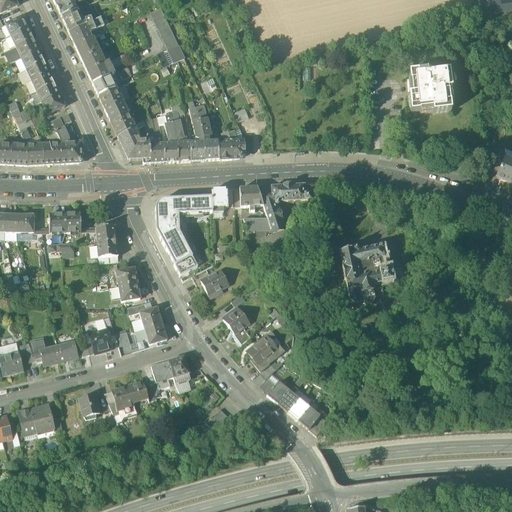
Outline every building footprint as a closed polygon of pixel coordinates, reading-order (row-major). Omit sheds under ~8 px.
[(13,0),(4,0),(0,2),(0,16),(17,8),(13,0)] [(70,0),(69,0),(55,6),(61,19),(76,12),(75,10),(74,7),(70,0)] [(511,11),(511,0),(494,0),(497,14),(511,11)] [(167,23),(161,10),(150,16),(155,28),(167,23)] [(76,12),(61,19),(68,35),(85,27),(86,27),(85,24),(82,22),(77,12),(76,12)] [(22,19),(5,27),(11,39),(28,31),(22,19)] [(86,27),(85,27),(87,32),(89,31),(90,34),(104,28),(100,20),(86,27)] [(173,36),(167,23),(155,28),(161,41),(173,36)] [(85,27),(68,35),(75,48),(91,41),(87,32),(85,27)] [(28,31),(11,39),(16,50),(33,42),(28,31)] [(178,48),(173,36),(161,41),(167,53),(178,48)] [(91,41),(75,48),(81,62),(97,54),(91,41)] [(33,42),(16,50),(21,61),(38,53),(33,42)] [(38,53),(21,61),(26,72),(43,64),(38,53)] [(97,54),(81,62),(87,74),(103,67),(97,54)] [(43,64),(26,72),(31,83),(49,75),(43,64)] [(103,67),(87,74),(92,87),(109,79),(103,67)] [(123,73),(116,76),(120,83),(126,80),(123,73)] [(449,73),(427,75),(427,73),(408,75),(411,97),(408,97),(410,116),(432,113),(432,116),(451,114),(448,92),(451,91),(449,73)] [(49,75),(31,83),(37,94),(54,87),(49,75)] [(116,76),(109,79),(111,84),(115,85),(120,83),(116,76)] [(109,79),(92,87),(98,99),(115,92),(111,84),(109,79)] [(211,80),(200,84),(204,95),(215,90),(211,80)] [(54,87),(37,94),(42,106),(59,98),(54,87)] [(115,92),(98,99),(104,112),(122,103),(116,91),(115,92)] [(59,98),(42,106),(47,117),(64,109),(59,98)] [(18,103),(9,107),(13,116),(22,112),(18,103)] [(122,103),(104,112),(110,124),(128,115),(122,103)] [(171,110),(164,113),(166,118),(173,116),(171,110)] [(235,113),(238,122),(246,119),(243,110),(235,113)] [(26,113),(13,119),(17,128),(30,122),(26,113)] [(128,115),(110,124),(118,140),(135,132),(128,115)] [(177,115),(173,116),(174,119),(171,119),(172,125),(179,124),(177,115)] [(166,118),(162,119),(164,127),(172,125),(171,119),(174,119),(173,116),(166,118)] [(12,119),(1,124),(5,133),(17,128),(13,119),(12,119)] [(68,140),(59,120),(51,124),(56,135),(60,142),(60,146),(68,146),(68,140)] [(207,121),(199,122),(203,144),(208,144),(208,139),(211,139),(207,121)] [(151,122),(143,124),(145,129),(146,132),(153,130),(151,122)] [(199,122),(192,124),(195,141),(197,142),(198,141),(199,144),(203,144),(199,122)] [(51,124),(45,127),(50,138),(56,135),(51,124)] [(179,124),(172,125),(177,146),(182,145),(181,141),(183,141),(179,124)] [(172,125),(164,127),(168,143),(170,144),(171,144),(171,146),(177,146),(172,125)] [(160,135),(154,136),(153,130),(146,132),(148,142),(150,148),(163,147),(160,135)] [(148,142),(141,142),(140,141),(135,132),(118,140),(127,160),(131,163),(142,162),(142,165),(143,167),(145,167),(150,166),(150,148),(148,142)] [(12,133),(6,136),(11,148),(14,148),(15,143),(16,142),(12,133)] [(234,133),(228,135),(230,142),(236,142),(237,142),(234,133)] [(227,134),(221,136),(223,142),(224,143),(230,142),(228,135),(227,134)] [(250,139),(242,139),(243,142),(244,144),(244,156),(251,155),(251,144),(250,139)] [(230,142),(224,143),(222,145),(220,145),(220,143),(217,143),(218,162),(231,161),(230,142)] [(237,142),(236,142),(230,142),(231,161),(240,161),(240,156),(244,156),(244,144),(240,144),(238,144),(237,142)] [(208,144),(203,144),(205,163),(218,162),(217,143),(208,144)] [(199,144),(190,145),(191,164),(205,163),(203,144),(199,144)] [(68,146),(60,146),(61,166),(79,165),(82,162),(81,145),(68,146)] [(182,145),(177,146),(178,165),(191,164),(190,145),(182,145)] [(503,145),(493,146),(495,163),(501,166),(504,158),(503,145)] [(11,148),(0,146),(0,166),(10,167),(11,148)] [(60,146),(42,148),(44,167),(61,166),(60,146)] [(171,146),(163,147),(164,166),(178,165),(177,146),(171,146)] [(163,147),(150,148),(150,166),(164,166),(163,147)] [(14,148),(11,148),(10,167),(26,168),(26,149),(14,148)] [(42,148),(26,149),(26,168),(44,167),(42,148)] [(511,160),(504,158),(501,166),(495,179),(511,186),(511,160)] [(309,187),(256,190),(262,208),(267,221),(270,232),(271,235),(284,231),(276,206),(277,206),(278,205),(278,204),(278,203),(308,201),(309,200),(309,199),(309,187)] [(256,190),(240,191),(241,209),(254,209),(262,208),(256,190)] [(226,191),(210,192),(211,199),(212,210),(218,210),(222,209),(227,209),(226,191)] [(211,199),(163,201),(160,203),(158,204),(156,206),(155,208),(155,211),(155,221),(155,233),(180,279),(197,269),(179,234),(178,217),(185,216),(212,215),(212,210),(211,199)] [(64,216),(49,217),(49,231),(49,236),(65,235),(64,216)] [(80,216),(64,216),(65,235),(81,235),(81,230),(80,216)] [(16,217),(5,217),(5,235),(16,235),(16,217)] [(33,217),(16,217),(16,235),(33,235),(34,235),(34,232),(33,217)] [(267,221),(243,221),(248,232),(270,232),(267,221)] [(114,228),(96,230),(95,230),(96,235),(97,245),(116,243),(114,228)] [(21,237),(16,237),(16,242),(13,242),(14,248),(17,247),(17,248),(22,248),(21,240),(21,237)] [(116,243),(97,245),(99,261),(113,259),(117,259),(118,259),(116,243)] [(379,248),(358,253),(357,249),(351,250),(352,252),(339,255),(342,269),(341,270),(344,283),(345,283),(347,293),(348,293),(350,306),(363,303),(367,306),(372,305),(375,301),(372,288),(390,284),(388,273),(383,274),(380,262),(382,262),(384,258),(382,250),(379,248)] [(119,273),(116,273),(119,289),(137,285),(135,270),(119,273)] [(401,270),(388,273),(390,284),(403,281),(401,270)] [(206,280),(200,284),(202,288),(209,302),(210,301),(209,301),(216,298),(217,298),(215,295),(228,288),(220,273),(206,280)] [(202,274),(191,280),(197,291),(202,288),(200,284),(206,280),(202,274)] [(137,285),(119,289),(121,304),(135,302),(139,301),(140,301),(137,285)] [(240,298),(230,305),(234,310),(244,304),(240,298)] [(144,314),(139,315),(144,331),(162,326),(157,310),(144,314)] [(253,331),(238,311),(223,322),(230,333),(227,340),(231,341),(232,338),(236,344),(247,335),(253,331)] [(103,321),(95,324),(97,332),(89,335),(92,345),(95,356),(112,351),(109,340),(105,328),(103,321)] [(111,326),(105,328),(109,340),(115,338),(111,326)] [(162,326),(144,331),(149,347),(167,342),(162,326)] [(276,340),(270,334),(266,338),(271,344),(276,340)] [(126,335),(115,338),(118,349),(130,346),(126,335)] [(247,335),(236,344),(240,349),(251,340),(247,335)] [(261,343),(253,350),(253,349),(247,354),(258,368),(273,356),(271,354),(276,350),(275,350),(271,344),(266,338),(260,342),(261,343)] [(42,342),(31,344),(33,351),(36,364),(36,366),(37,366),(42,364),(39,353),(45,352),(42,342)] [(74,345),(57,349),(60,363),(67,361),(68,363),(78,360),(74,345)] [(92,345),(86,346),(89,358),(95,356),(92,345)] [(86,346),(80,348),(83,359),(89,358),(86,346)] [(25,347),(17,349),(19,356),(22,367),(30,365),(27,353),(25,347)] [(273,356),(258,368),(255,370),(260,376),(269,369),(268,368),(270,367),(283,356),(277,348),(275,350),(276,350),(271,354),(273,356)] [(45,352),(39,353),(42,364),(43,369),(54,366),(53,365),(60,363),(57,349),(45,352)] [(33,351),(27,353),(30,365),(36,364),(33,351)] [(11,358),(0,360),(0,366),(3,379),(18,375),(18,373),(23,372),(22,367),(19,356),(11,358)] [(184,359),(168,364),(173,380),(187,375),(188,375),(184,359)] [(168,364),(151,369),(156,385),(173,380),(168,364)] [(269,369),(260,376),(255,370),(254,371),(264,383),(275,373),(270,367),(268,368),(269,369)] [(187,375),(173,380),(175,386),(189,382),(187,375)] [(142,384),(127,388),(132,405),(140,402),(140,401),(147,399),(145,391),(142,384)] [(271,384),(263,394),(267,398),(275,387),(271,384)] [(267,398),(266,398),(274,404),(277,407),(288,393),(284,390),(278,385),(275,387),(267,398)] [(292,388),(288,385),(284,390),(288,393),(292,388)] [(127,388),(111,393),(115,405),(116,410),(118,414),(134,409),(132,405),(127,388)] [(297,392),(292,388),(288,393),(293,397),(297,392)] [(152,393),(151,390),(145,391),(147,399),(148,405),(156,403),(152,393)] [(293,397),(288,393),(277,407),(281,410),(280,410),(287,415),(299,402),(293,397)] [(95,397),(79,401),(83,420),(84,420),(84,421),(90,419),(90,418),(99,416),(95,397)] [(299,402),(287,415),(294,421),(295,421),(298,424),(309,410),(307,409),(299,402)] [(115,405),(108,407),(113,418),(118,417),(118,414),(116,410),(115,405)] [(317,409),(313,406),(309,410),(313,414),(317,409)] [(51,422),(48,409),(30,413),(36,437),(56,432),(53,422),(51,422)] [(134,409),(118,414),(118,417),(119,416),(119,417),(124,420),(137,417),(135,412),(134,409)] [(309,410),(298,424),(301,426),(301,427),(308,433),(317,422),(319,419),(313,414),(309,410)] [(220,412),(211,420),(215,425),(224,416),(220,412)] [(30,413),(18,416),(24,440),(24,439),(25,443),(37,440),(36,437),(30,413)] [(224,416),(215,425),(218,428),(220,429),(228,421),(224,416)] [(12,418),(6,419),(11,437),(16,435),(12,418)] [(6,419),(0,420),(0,435),(2,445),(12,442),(11,437),(6,419)] [(59,421),(53,422),(56,432),(56,434),(57,434),(62,433),(59,421)] [(228,421),(220,429),(224,433),(232,425),(228,421)] [(308,433),(316,439),(323,427),(317,422),(308,433)] [(220,429),(218,428),(213,433),(218,439),(224,433),(220,429)] [(56,432),(36,437),(37,440),(37,442),(58,437),(57,434),(56,434),(56,432)] [(218,439),(213,433),(208,438),(213,442),(217,440),(218,439)]
